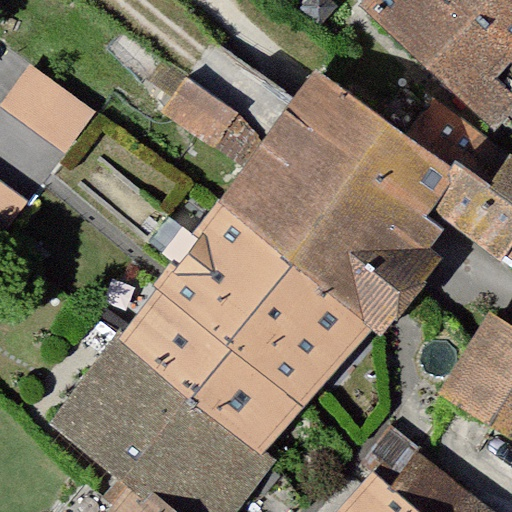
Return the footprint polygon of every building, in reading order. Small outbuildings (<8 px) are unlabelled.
[(511,0),(351,0),(471,122),(511,81),(511,0)] [(413,245),(433,217),(415,205),(449,158),(405,127),(297,50),(191,196),(356,319),(374,328),(426,254),(413,245)] [(30,68),(1,110),(66,156),(96,115),(30,68)] [(511,161),(422,101),(405,127),(449,158),(415,205),(433,217),(501,254),(511,235),(511,161)] [(0,242),(28,205),(0,184),(0,242)] [(356,319),(191,196),(132,285),(299,399),(356,319)] [(511,235),(501,254),(511,260),(511,235)] [(220,511),(299,399),(132,285),(35,425),(88,462),(161,511),(220,511)] [(511,326),(480,308),(433,391),(511,435),(511,326)] [(484,511),(402,448),(371,487),(403,511),(484,511)] [(161,511),(88,462),(51,511),(161,511)] [(403,511),(371,487),(359,477),(332,511),(403,511)]
